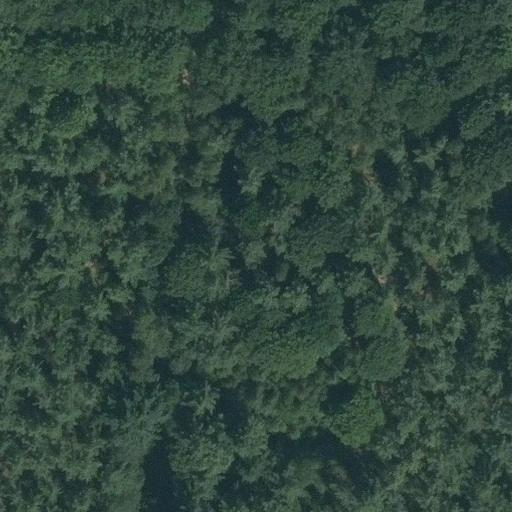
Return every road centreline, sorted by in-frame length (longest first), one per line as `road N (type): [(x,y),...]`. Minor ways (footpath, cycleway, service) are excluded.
road 1 (unclassified): [(0,20),(511,18)]
road 2 (track): [(144,511),(206,18)]
